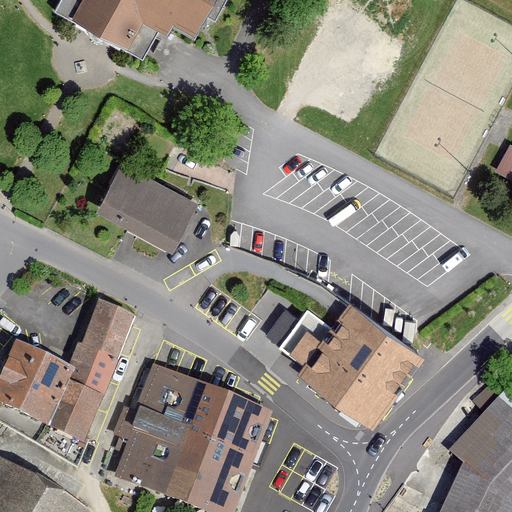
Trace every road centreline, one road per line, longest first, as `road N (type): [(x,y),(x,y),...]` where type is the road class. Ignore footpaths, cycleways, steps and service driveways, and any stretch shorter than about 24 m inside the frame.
road 1 (residential): [(372,461),(193,326),(19,236)]
road 2 (tertiary): [(511,321),(372,461)]
